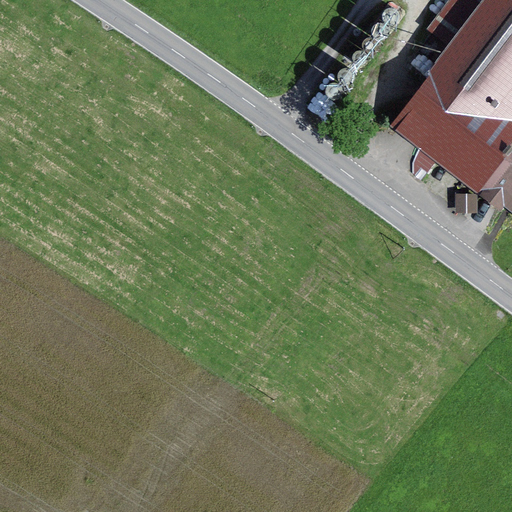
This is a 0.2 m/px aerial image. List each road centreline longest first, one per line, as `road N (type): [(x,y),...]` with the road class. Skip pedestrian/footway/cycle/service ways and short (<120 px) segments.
road 1 (secondary): [(511,294),(101,0)]
road 2 (track): [(270,118),(363,0)]
